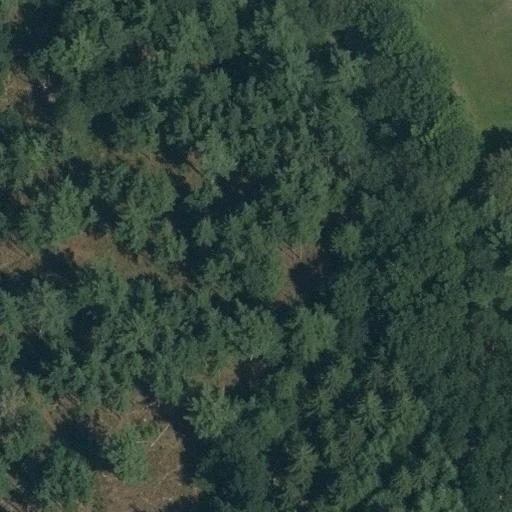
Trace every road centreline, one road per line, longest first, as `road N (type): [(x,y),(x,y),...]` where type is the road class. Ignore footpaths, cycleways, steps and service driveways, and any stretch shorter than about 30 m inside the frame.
road 1 (track): [(350,0),(511,328)]
road 2 (track): [(335,355),(452,206)]
road 3 (track): [(247,511),(335,355)]
